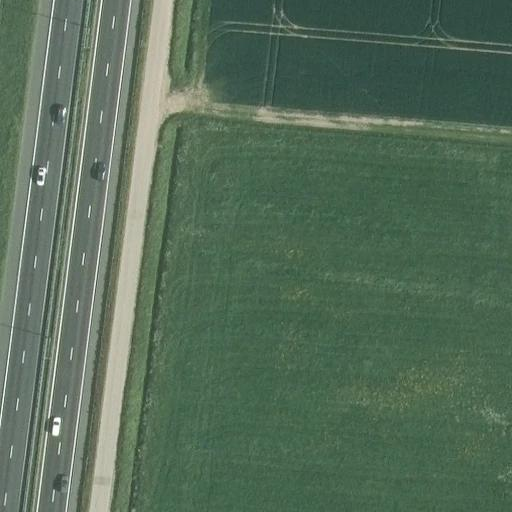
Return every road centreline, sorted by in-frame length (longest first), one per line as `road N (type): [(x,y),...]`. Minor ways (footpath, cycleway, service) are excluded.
road 1 (motorway): [(51,511),(116,0)]
road 2 (motorway): [(67,0),(3,511)]
road 3 (unclassified): [(101,511),(165,0)]
